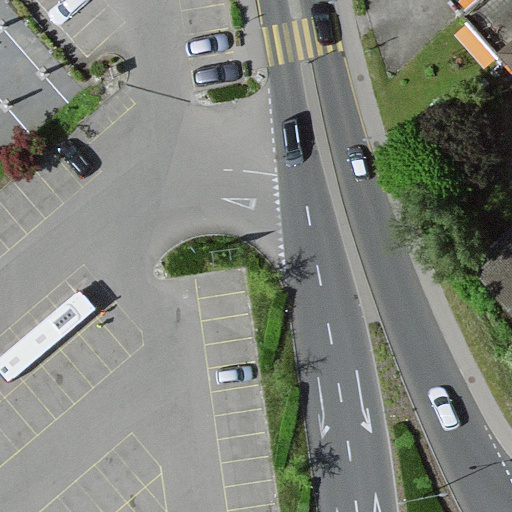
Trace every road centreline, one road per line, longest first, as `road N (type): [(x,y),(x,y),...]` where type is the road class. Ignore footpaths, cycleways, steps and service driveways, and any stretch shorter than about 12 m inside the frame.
road 1 (secondary): [(495,509),(427,365),(302,40)]
road 2 (secondary): [(302,40),(302,175),(356,511)]
